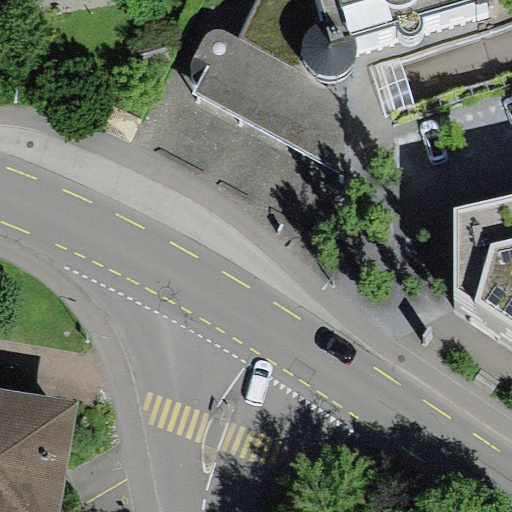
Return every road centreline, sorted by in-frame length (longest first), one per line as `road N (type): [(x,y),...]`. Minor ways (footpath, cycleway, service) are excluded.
road 1 (secondary): [(272,328),(151,260),(0,192)]
road 2 (secondary): [(511,488),(272,328)]
road 3 (residential): [(203,511),(214,434),(272,328)]
